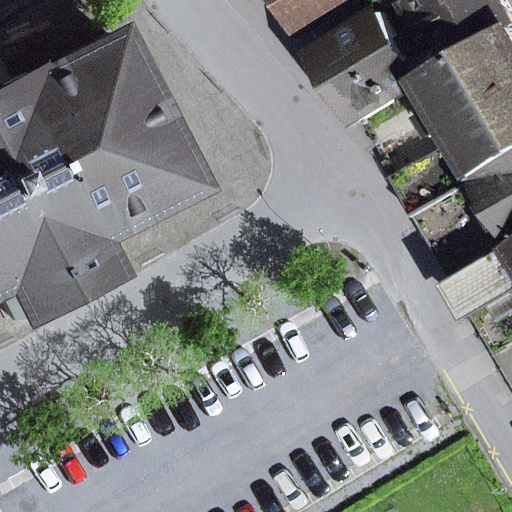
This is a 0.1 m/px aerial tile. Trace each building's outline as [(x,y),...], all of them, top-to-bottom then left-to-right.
[(289,0),(308,30),(355,0),(289,0)] [(431,39),(445,32),(453,47),(463,63),(511,33),(511,8),(507,0),(389,0),(397,2),(401,0),(425,0),(413,6),(431,39)] [(318,58),(358,125),(412,92),(428,82),(429,83),(463,63),(453,47),(420,64),(414,54),(426,47),(418,34),(406,41),(389,14),(318,58)] [(429,83),(457,127),(464,140),(488,178),(500,171),(499,169),(511,161),(511,33),(463,63),(429,83)] [(106,274),(90,243),(188,189),(108,34),(13,80),(0,86),(0,292),(15,322),(106,274)] [(457,127),(429,83),(428,82),(412,92),(438,138),(457,127)] [(419,219),(488,178),(464,140),(397,181),(419,219)] [(500,171),(488,178),(511,216),(511,161),(499,169),(500,171)] [(511,216),(488,178),(419,219),(458,285),(511,254),(511,216)] [(511,254),(458,285),(495,352),(511,342),(511,254)] [(511,342),(495,352),(511,380),(511,342)]
